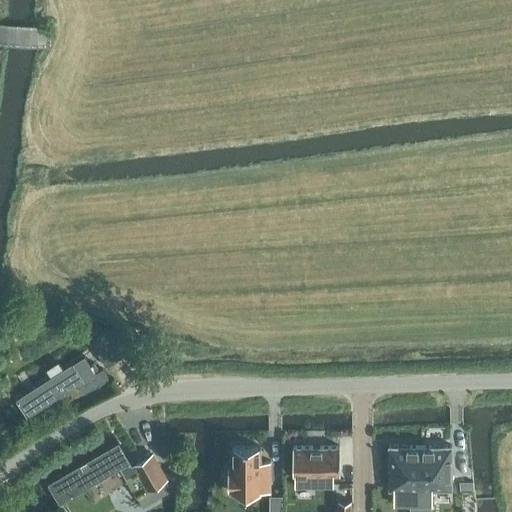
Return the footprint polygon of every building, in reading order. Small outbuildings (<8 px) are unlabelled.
[(95,343),(98,347),(96,348),(107,365),(124,355),(113,338),(109,334),(95,343)] [(83,355),(13,397),(26,418),(96,378),(83,355)] [(58,505),(129,462),(118,443),(47,486),(57,502),(58,505)] [(232,465),(228,465),(228,490),(232,490),(232,492),(260,492),(260,490),(271,490),(271,459),(261,459),(261,444),(232,444),(232,465)] [(340,445),(293,445),(293,473),(295,473),(295,485),(334,485),(334,473),(340,473),(340,445)] [(421,445),(390,445),(390,489),(409,489),(409,505),(421,505),(421,445)] [(452,445),(421,445),(421,505),(433,505),(433,489),(452,489),(452,445)] [(131,462),(121,468),(126,477),(125,478),(136,497),(149,490),(168,479),(153,454),(135,465),(133,466),(131,462)] [(460,482),(461,492),(473,491),(474,490),(473,481),(472,481),(460,482)]
